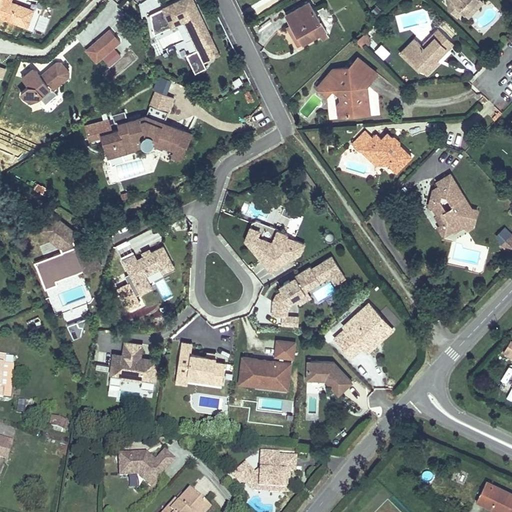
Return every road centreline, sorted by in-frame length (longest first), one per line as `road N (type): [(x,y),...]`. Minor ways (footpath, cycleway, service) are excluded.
road 1 (residential): [(312,511),(425,388)]
road 2 (residential): [(289,125),(227,0)]
road 3 (residential): [(425,388),(511,290)]
